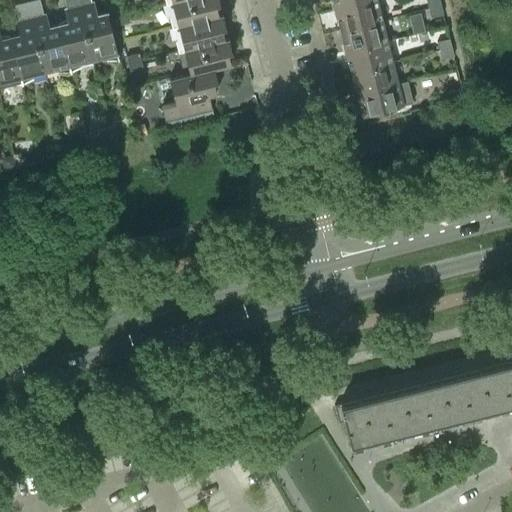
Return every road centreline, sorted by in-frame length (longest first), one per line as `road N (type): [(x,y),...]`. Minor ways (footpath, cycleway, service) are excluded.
road 1 (tertiary): [(0,380),(337,296)]
road 2 (tertiary): [(329,263),(0,346)]
road 3 (residential): [(329,263),(264,0)]
road 4 (tertiary): [(511,217),(329,263)]
road 5 (tertiary): [(337,296),(511,253)]
